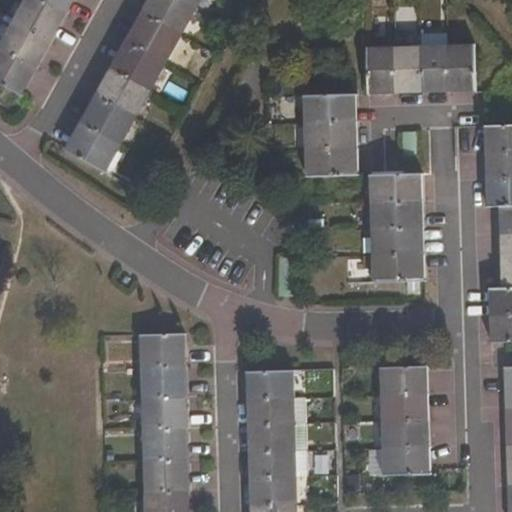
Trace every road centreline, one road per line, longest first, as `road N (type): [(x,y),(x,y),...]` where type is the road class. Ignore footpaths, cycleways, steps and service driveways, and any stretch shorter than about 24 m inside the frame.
road 1 (residential): [(382,122),(457,120),(464,327)]
road 2 (residential): [(233,311),(127,253),(14,170)]
road 3 (residential): [(464,327),(335,330),(233,311)]
road 4 (residential): [(233,311),(222,353),(228,511)]
road 5 (residential): [(14,170),(119,0)]
road 6 (residential): [(464,327),(470,511)]
